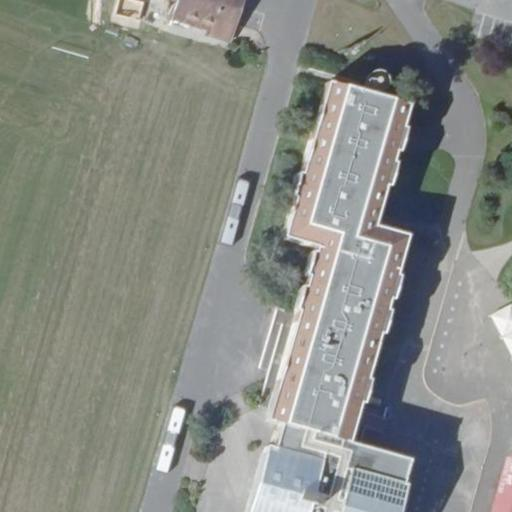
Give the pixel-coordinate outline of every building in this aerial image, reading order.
[(142,0),(120,0),(116,15),(137,22),(144,0),(142,0)] [(244,0),(179,0),(174,18),(210,27),(235,34),(244,0)] [(210,27),(207,34),(233,41),(235,34),(210,27)] [(282,423),(281,428),(350,443),(408,235),(375,225),(409,104),(328,82),(311,145),(307,157),(284,238),(316,247),(298,316),(273,407),(282,423)] [(511,307),(510,303),(486,314),(511,369),(511,307)] [(399,511),(408,486),(404,485),(411,460),(350,443),(281,428),(276,448),(269,446),(250,511),(399,511)] [(511,511),(511,459),(503,457),(488,511),(511,511)]
